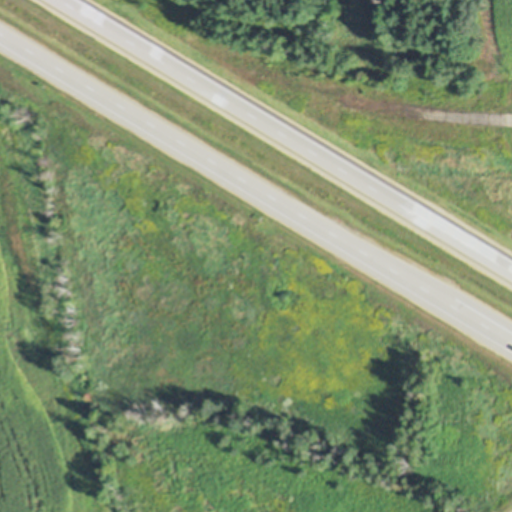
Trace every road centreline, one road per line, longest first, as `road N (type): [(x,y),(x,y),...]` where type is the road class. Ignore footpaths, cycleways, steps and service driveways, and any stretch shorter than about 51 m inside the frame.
road 1 (motorway): [(0,32),(511,341)]
road 2 (motorway): [(511,268),(65,0)]
